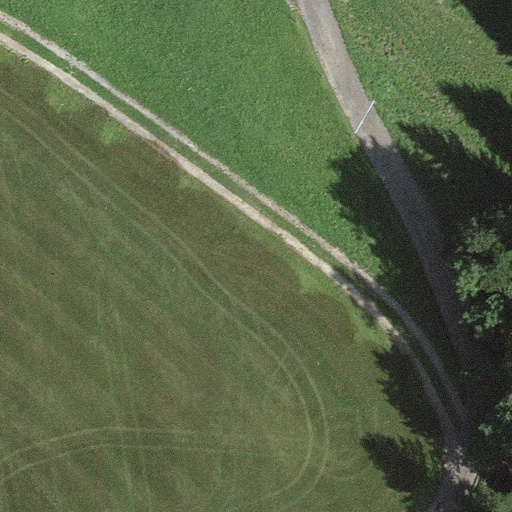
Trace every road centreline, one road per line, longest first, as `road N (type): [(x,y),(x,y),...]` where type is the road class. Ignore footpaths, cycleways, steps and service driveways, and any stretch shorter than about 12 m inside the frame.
road 1 (track): [(0,22),(57,51),(393,284),(439,347),(471,442),(460,497),(447,511)]
road 2 (track): [(312,0),(340,71),(441,221),(483,373),(471,442)]
